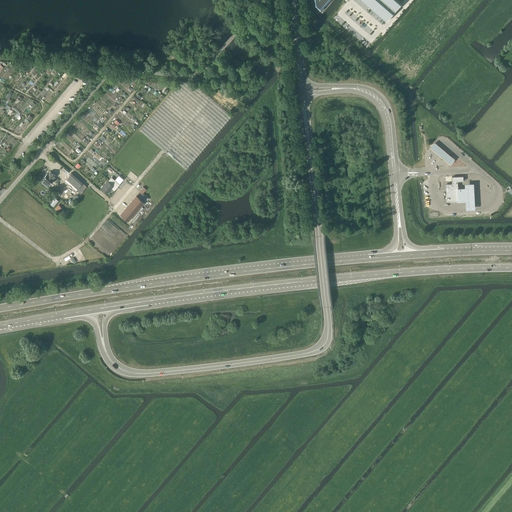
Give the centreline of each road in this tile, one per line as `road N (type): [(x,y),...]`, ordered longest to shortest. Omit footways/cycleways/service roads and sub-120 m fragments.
road 1 (primary): [(109,358),(143,373),(302,354),(325,342),(302,94)]
road 2 (primary): [(115,306),(352,276),(511,268)]
road 3 (primary): [(388,256),(0,308)]
road 4 (unclassified): [(0,201),(115,67),(192,76),(238,30)]
road 5 (unknown): [(0,220),(59,260),(94,234),(162,154)]
road 6 (primary): [(398,208),(387,112),(375,96),(352,88)]
road 7 (track): [(50,143),(76,160),(134,90)]
